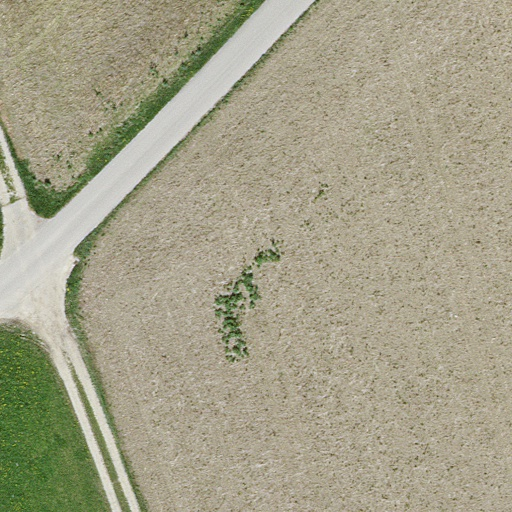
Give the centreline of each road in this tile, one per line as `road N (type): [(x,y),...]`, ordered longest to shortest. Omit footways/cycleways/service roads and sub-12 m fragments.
road 1 (track): [(0,278),(279,0)]
road 2 (track): [(0,172),(121,511)]
